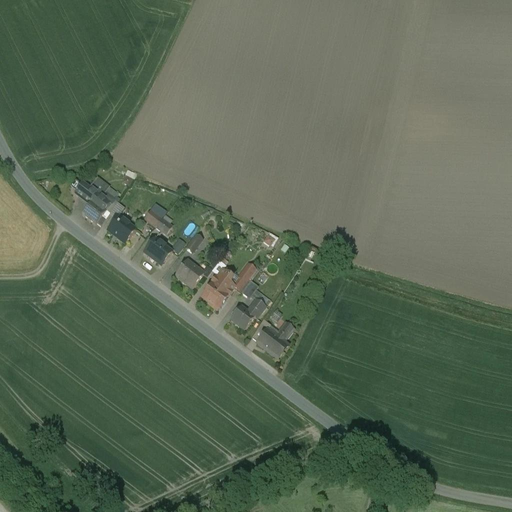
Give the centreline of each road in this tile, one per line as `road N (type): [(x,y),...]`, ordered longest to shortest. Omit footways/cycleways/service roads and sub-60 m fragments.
road 1 (unclassified): [(0,141),(12,167),(65,224),(352,442)]
road 2 (unclassified): [(352,442),(189,511)]
road 3 (unclassified): [(352,442),(419,482),(511,503)]
